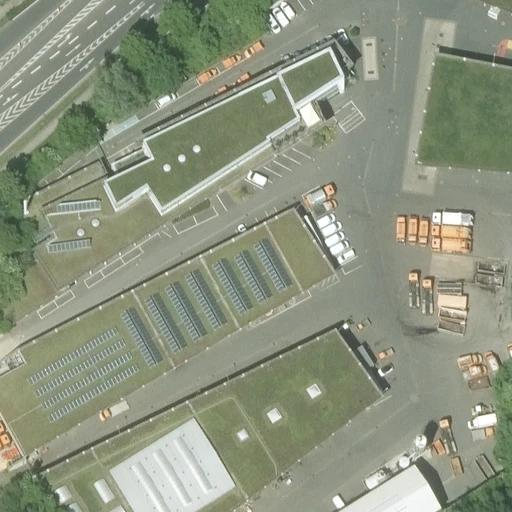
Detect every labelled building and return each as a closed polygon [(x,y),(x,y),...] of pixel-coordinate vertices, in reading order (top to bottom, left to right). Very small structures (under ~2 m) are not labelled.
[(511,0),(481,0),(472,11),(511,25),(511,0)] [(41,262),(32,268),(34,271),(11,285),(25,305),(0,320),(0,324),(8,337),(330,141),(319,121),(348,102),(343,93),(358,83),(337,57),(135,156),(138,160),(112,173),(117,183),(108,187),(99,171),(18,212),(41,262)] [(511,83),(435,69),(418,181),(511,189),(511,83)] [(0,387),(0,422),(25,468),(338,286),(296,220),(20,360),(28,374),(0,387)] [(336,347),(36,490),(49,511),(254,511),(385,412),(336,347)]
